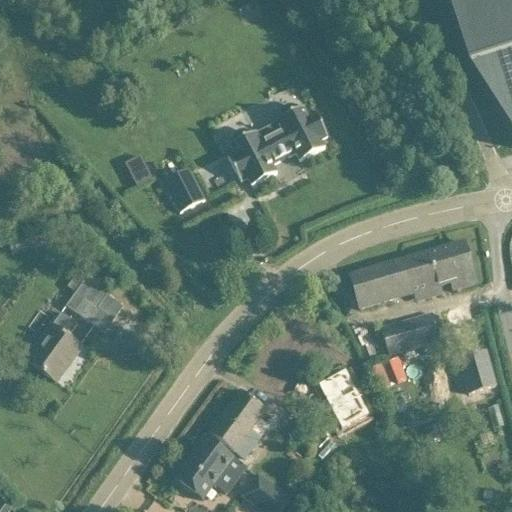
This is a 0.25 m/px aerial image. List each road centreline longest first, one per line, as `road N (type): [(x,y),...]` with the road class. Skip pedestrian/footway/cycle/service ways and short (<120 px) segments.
road 1 (unclassified): [(100,511),(262,299),(357,236),(492,201)]
road 2 (unclassified): [(507,199),(437,57),(395,0)]
road 3 (unclassified): [(511,327),(492,201)]
